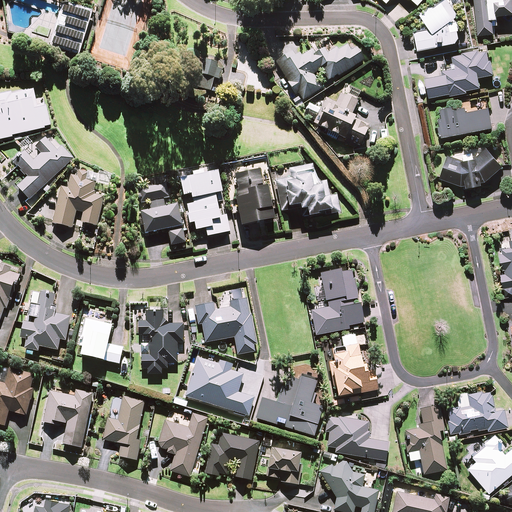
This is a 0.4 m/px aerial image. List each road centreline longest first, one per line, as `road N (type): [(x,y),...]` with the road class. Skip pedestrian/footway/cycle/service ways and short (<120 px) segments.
road 1 (residential): [(423,225),(391,53),(374,24),(353,17),(235,19),(189,0)]
road 2 (residential): [(370,235),(121,278),(46,254),(0,214)]
road 3 (residential): [(468,217),(493,344),(488,365),(474,374),(423,383),(399,369),(370,235)]
road 4 (residential): [(1,462),(239,511)]
